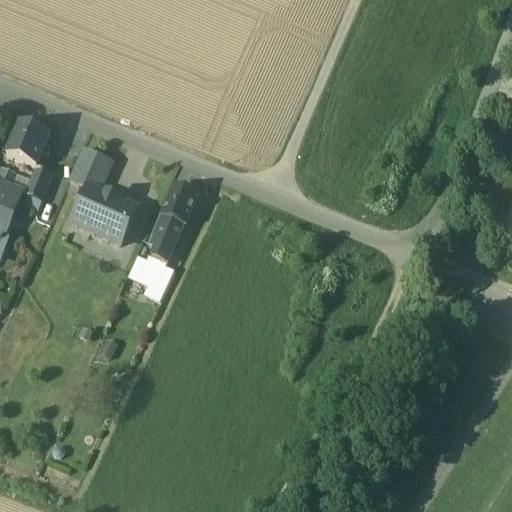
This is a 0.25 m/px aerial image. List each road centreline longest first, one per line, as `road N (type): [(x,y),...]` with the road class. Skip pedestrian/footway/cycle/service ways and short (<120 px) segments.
road 1 (residential): [(0,89),(413,257)]
road 2 (track): [(278,511),(413,257)]
road 3 (residential): [(413,257),(437,218),(511,18)]
road 4 (track): [(269,197),(355,0)]
